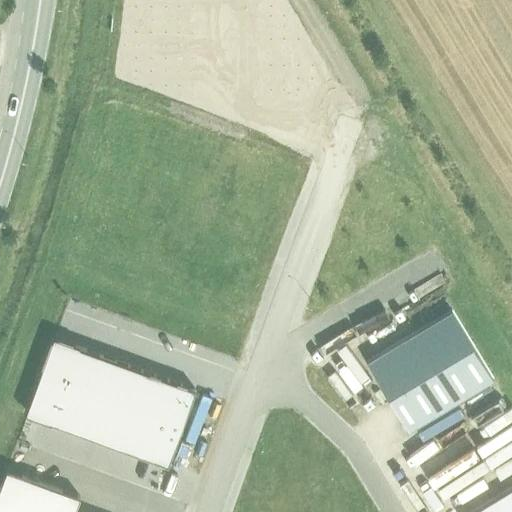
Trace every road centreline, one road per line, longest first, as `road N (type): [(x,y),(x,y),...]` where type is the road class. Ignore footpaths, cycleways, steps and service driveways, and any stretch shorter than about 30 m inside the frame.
road 1 (unclassified): [(207,511),(343,143),(370,127)]
road 2 (secondary): [(0,184),(41,0)]
